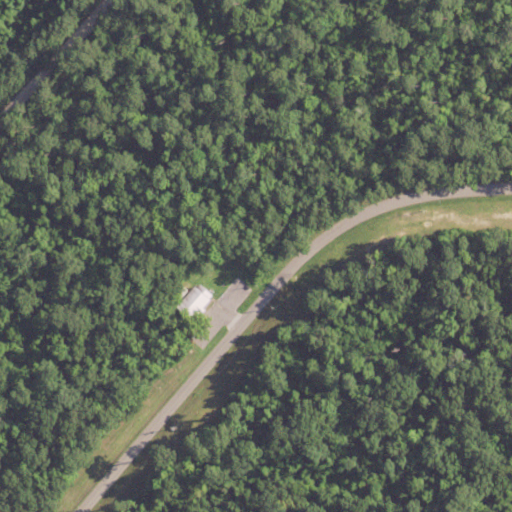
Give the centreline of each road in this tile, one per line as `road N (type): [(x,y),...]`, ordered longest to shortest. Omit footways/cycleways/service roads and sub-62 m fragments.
road 1 (residential): [(76,511),(294,264),(342,225),(404,199),(511,188)]
road 2 (residential): [(0,120),(103,0)]
